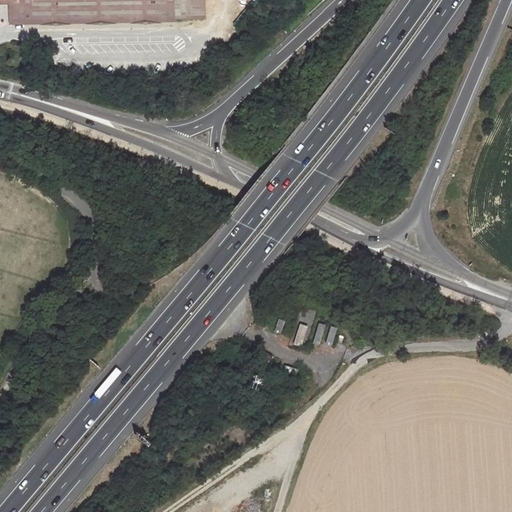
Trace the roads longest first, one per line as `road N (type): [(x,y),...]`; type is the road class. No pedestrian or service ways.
road 1 (motorway): [(421,0),(8,511)]
road 2 (motorway): [(42,511),(325,170),(453,0)]
road 3 (motorway): [(423,197),(506,0)]
road 4 (track): [(310,411),(167,511)]
road 5 (motorway): [(343,0),(223,112)]
road 6 (track): [(93,273),(23,352),(0,398)]
road 7 (tertiary): [(92,117),(237,176)]
road 8 (motorway): [(223,112),(181,133),(92,117)]
road 9 (tertiary): [(237,176),(361,234)]
